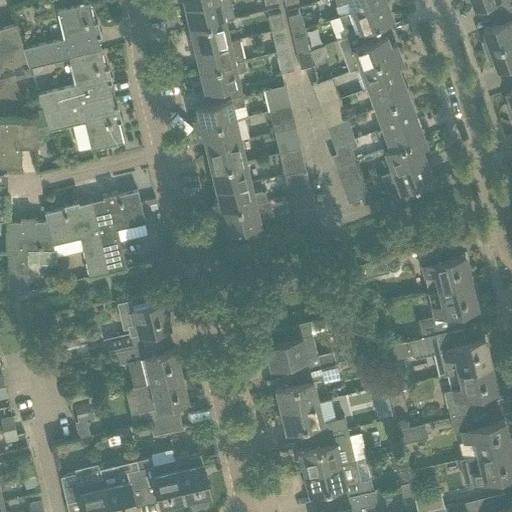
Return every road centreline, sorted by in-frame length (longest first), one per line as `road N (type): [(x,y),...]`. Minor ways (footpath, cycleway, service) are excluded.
road 1 (residential): [(246,511),(163,150)]
road 2 (residential): [(511,246),(431,0)]
road 3 (residential): [(163,150),(136,0)]
road 4 (residential): [(21,184),(163,150)]
